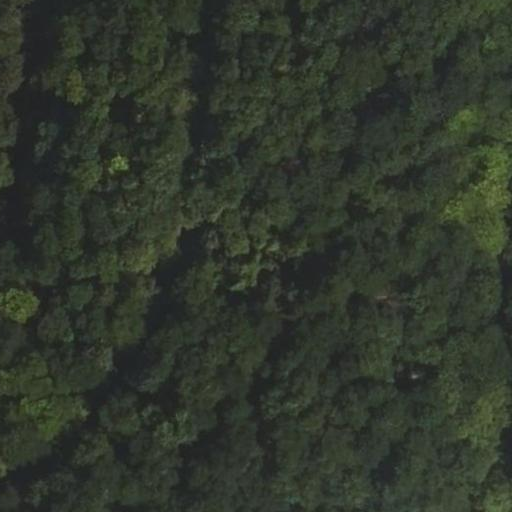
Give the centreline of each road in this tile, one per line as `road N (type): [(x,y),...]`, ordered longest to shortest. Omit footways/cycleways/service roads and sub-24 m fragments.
road 1 (track): [(433,511),(488,480),(505,411),(511,224)]
road 2 (track): [(44,0),(13,225),(0,256)]
